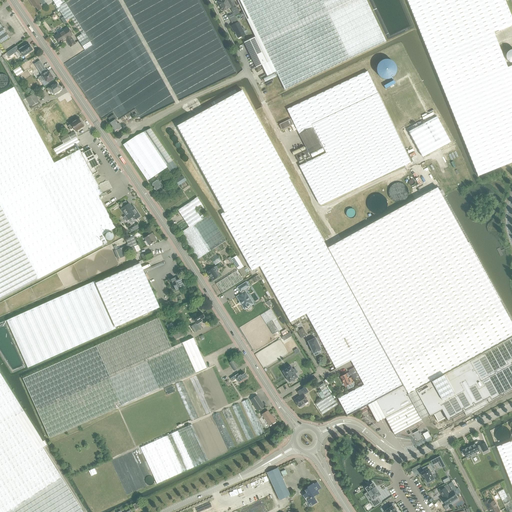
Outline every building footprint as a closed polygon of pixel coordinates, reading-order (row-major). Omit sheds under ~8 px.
[(42,5),(45,2),(43,0),(29,0),(34,7),(36,6),(39,10),(44,7),(42,5)] [(222,0),(218,2),(223,11),(223,12),(231,7),(232,9),(234,14),(239,12),(236,7),(234,8),(233,7),(235,5),(232,0),(222,0)] [(237,0),(255,37),(267,62),(271,61),(276,71),(285,89),(367,50),(386,41),(366,0),(237,0)] [(407,0),(435,69),(478,176),(511,162),(511,65),(507,67),(493,32),(511,24),(511,18),(504,0),(407,0)] [(65,3),(58,8),(66,21),(74,16),(65,3)] [(243,32),(245,31),(244,28),(242,28),(239,22),(232,26),(238,38),(245,34),(243,32)] [(0,44),(9,38),(0,23),(0,44)] [(70,47),(75,43),(71,36),(73,35),(68,28),(55,36),(59,44),(66,40),(70,47)] [(84,32),(77,37),(85,50),(93,45),(84,32)] [(255,37),(244,42),(245,43),(256,68),(262,65),(267,76),(276,71),(271,61),(267,62),(255,37)] [(18,49),(19,49),(18,50),(16,46),(6,53),(8,57),(14,53),(15,55),(17,53),(20,57),(23,55),(23,56),(25,56),(28,54),(27,54),(33,50),(30,45),(29,46),(28,44),(23,48),(22,46),(18,49)] [(33,110),(41,105),(37,97),(39,95),(37,91),(34,92),(35,93),(25,98),(2,57),(0,58),(0,60),(29,112),(33,110)] [(34,64),(42,75),(38,78),(41,82),(45,80),(47,83),(54,79),(51,74),(52,73),(50,71),(49,71),(47,72),(44,66),(43,65),(40,60),(34,64)] [(20,66),(13,71),(17,76),(23,72),(20,66)] [(367,71),(287,109),(296,127),(297,130),(299,134),(313,127),(322,147),(326,153),(312,159),(298,166),(318,203),(318,204),(322,205),(347,194),(346,193),(398,168),(404,166),(410,162),(409,161),(408,159),(367,71)] [(10,83),(10,81),(10,80),(9,79),(8,78),(6,76),(5,76),(4,76),(2,76),(1,76),(0,76),(0,88),(0,89),(1,89),(3,90),(4,90),(6,89),(7,89),(8,88),(9,87),(10,85),(10,84),(10,83)] [(61,89),(61,88),(61,86),(59,86),(56,82),(47,89),(50,93),(52,91),(54,95),(61,89)] [(0,299),(13,292),(98,247),(54,163),(37,131),(14,87),(0,94),(0,299)] [(242,90),(177,126),(224,212),(221,214),(252,270),(254,269),(259,266),(262,270),(291,322),(296,319),(301,316),(306,314),(319,336),(336,368),(351,360),(363,384),(363,385),(338,399),(347,415),(347,416),(348,415),(368,405),(376,400),(385,418),(413,404),(421,418),(428,415),(429,414),(430,416),(433,414),(438,422),(446,417),(448,421),(464,412),(466,416),(511,390),(511,323),(437,187),(327,248),(288,177),(289,177),(242,90)] [(203,111),(232,95),(231,92),(201,107),(203,111)] [(63,95),(30,114),(57,155),(79,142),(76,137),(77,136),(75,132),(69,135),(68,134),(60,138),(63,144),(62,144),(53,132),(77,115),(63,95)] [(119,131),(123,128),(120,124),(119,124),(116,120),(117,119),(113,115),(108,118),(110,122),(109,123),(115,132),(118,130),(119,131)] [(437,117),(408,132),(420,153),(408,159),(409,161),(421,155),(423,157),(451,142),(437,117)] [(83,125),(84,125),(81,119),(80,120),(79,119),(71,124),(68,126),(71,130),(73,128),(76,131),(84,126),(83,125)] [(290,119),(279,124),(282,130),(293,125),(290,119)] [(313,127),(299,134),(309,153),(322,147),(313,127)] [(147,181),(167,167),(174,163),(151,128),(136,136),(123,144),(147,181)] [(91,149),(82,154),(90,170),(99,165),(95,158),(98,157),(96,154),(94,156),(91,149)] [(64,158),(54,163),(98,247),(107,243),(103,235),(115,228),(105,208),(99,196),(103,194),(96,182),(90,170),(82,154),(80,150),(64,158)] [(309,156),(306,150),(295,155),(298,161),(309,156)] [(177,168),(174,163),(167,167),(171,172),(177,168)] [(161,180),(163,179),(161,176),(151,183),(153,187),(153,188),(154,190),(156,190),(159,188),(161,191),(166,188),(161,180)] [(178,185),(186,180),(183,176),(175,181),(178,185)] [(406,192),(406,191),(406,190),(405,188),(403,186),(401,186),(399,185),(398,186),(397,186),(395,188),(394,189),(394,190),(394,192),(394,193),(394,194),(395,196),(397,197),(398,197),(399,198),(400,198),(402,197),(403,197),(404,196),(405,194),(406,192)] [(385,205),(385,203),(384,201),(383,199),(381,198),(380,197),(378,196),(376,196),(375,196),(373,197),(372,198),(371,199),(370,200),(369,201),(369,203),(369,204),(369,206),(369,207),(370,209),(371,210),(372,211),(374,212),(376,212),(378,212),(379,212),(380,212),(382,211),(383,210),(384,208),(385,207),(385,205)] [(219,245),(226,240),(208,214),(201,219),(195,208),(201,204),(197,197),(178,210),(184,220),(174,226),(197,259),(219,245)] [(121,209),(126,217),(124,218),(126,221),(128,220),(131,218),(133,220),(135,219),(136,219),(140,217),(134,209),(133,210),(129,204),(128,204),(125,201),(119,205),(122,208),(121,209)] [(114,237),(114,235),(113,233),(112,232),(110,232),(108,232),(106,233),(105,235),(105,237),(105,238),(106,239),(106,240),(108,241),(109,241),(111,241),(113,240),(114,239),(114,237)] [(149,246),(157,241),(152,233),(144,238),(149,246)] [(129,254),(132,253),(133,256),(137,254),(134,247),(137,245),(133,237),(126,240),(128,245),(117,250),(115,245),(112,247),(118,259),(129,254)] [(143,259),(146,258),(153,255),(150,250),(144,253),(141,255),(143,259)] [(217,254),(210,259),(215,265),(221,261),(217,254)] [(242,276),(246,273),(243,267),(236,255),(231,259),(242,276)] [(140,264),(95,283),(115,328),(160,309),(140,264)] [(213,280),(220,276),(217,271),(218,270),(216,266),(207,272),(213,280)] [(213,285),(219,294),(243,280),(237,271),(213,285)] [(249,279),(252,284),(261,279),(259,275),(249,279)] [(180,289),(186,286),(184,283),(183,283),(181,279),(176,281),(174,278),(171,280),(176,291),(179,290),(178,289),(180,288),(180,289)] [(95,283),(94,281),(6,320),(27,367),(115,328),(95,283)] [(242,293),(237,297),(240,302),(241,304),(244,309),(247,308),(248,309),(250,309),(251,308),(251,307),(251,306),(250,306),(253,304),(245,292),(243,290),(249,286),(246,282),(237,287),(240,292),(241,291),(242,293)] [(200,319),(204,317),(201,312),(198,314),(197,312),(191,315),(196,323),(191,326),(194,332),(202,327),(199,323),(202,321),(200,319)] [(50,439),(123,406),(196,373),(182,343),(171,348),(158,318),(96,346),(23,378),(50,439)] [(279,331),(272,321),(267,324),(273,334),(279,331)] [(171,331),(176,328),(172,322),(167,324),(171,331)] [(297,331),(300,337),(301,338),(306,335),(303,328),(297,331)] [(174,339),(183,336),(180,330),(172,334),(174,339)] [(290,332),(281,337),(284,341),(292,336),(290,332)] [(193,338),(182,343),(196,373),(207,368),(193,338)] [(318,353),(317,351),(321,350),(315,338),(308,341),(313,353),(314,353),(315,355),(318,353)] [(234,371),(238,368),(233,360),(229,362),(234,371)] [(291,366),(282,371),(289,382),(296,378),(297,377),(296,374),(291,366)] [(0,511),(81,511),(83,511),(42,447),(46,444),(0,372),(0,511)] [(247,378),(248,377),(246,374),(245,375),(244,372),(239,376),(237,374),(230,378),(232,381),(236,378),(240,383),(247,378)] [(353,380),(359,377),(356,372),(350,375),(353,380)] [(351,377),(350,378),(349,378),(346,373),(340,376),(345,386),(346,385),(348,390),(355,386),(351,377)] [(191,421),(198,418),(182,381),(175,384),(191,421)] [(325,397),(315,403),(322,414),(337,404),(323,383),(318,386),(325,397)] [(168,395),(176,391),(173,385),(165,388),(168,395)] [(294,399),(296,402),(299,407),(300,406),(301,407),(305,405),(304,403),(308,401),(303,395),(308,392),(305,387),(297,392),(300,396),(294,399)] [(258,411),(264,406),(257,396),(250,400),(258,411)] [(257,436),(264,433),(248,399),(241,402),(257,436)] [(376,400),(368,405),(377,422),(385,418),(376,400)] [(247,441),(254,438),(239,403),(231,406),(247,441)] [(413,404),(385,418),(395,435),(422,420),(421,418),(413,404)] [(238,445),(245,442),(229,408),(222,411),(238,445)] [(269,426),(276,421),(273,417),(273,418),(268,411),(262,415),(269,426)] [(228,450),(235,446),(219,412),(212,415),(228,450)] [(140,447),(157,484),(165,480),(208,461),(191,424),(140,447)] [(425,439),(431,436),(428,431),(422,434),(425,439)] [(511,440),(497,447),(510,480),(511,484),(511,440)] [(484,441),(477,445),(476,443),(463,450),(463,451),(461,452),(463,455),(465,455),(466,457),(470,455),(472,458),(476,455),(475,453),(479,451),(481,450),(482,452),(488,449),(484,441)] [(442,460),(440,456),(430,461),(432,465),(439,462),(442,460)] [(424,471),(421,473),(423,476),(424,476),(427,482),(433,479),(430,472),(433,471),(429,465),(422,468),(424,471)] [(279,500),(290,495),(278,467),(268,472),(268,473),(264,475),(272,493),(275,492),(279,500)] [(94,468),(89,471),(91,476),(97,474),(94,468)] [(313,497),(316,495),(319,493),(317,490),(320,488),(317,482),(313,484),(313,483),(307,487),(307,488),(304,490),(306,493),(303,495),(310,506),(316,502),(313,497)] [(448,484),(452,490),(452,489),(456,495),(460,492),(458,488),(456,489),(452,482),(448,484)] [(366,488),(365,488),(373,499),(371,500),(370,500),(374,506),(381,502),(377,497),(380,495),(378,491),(375,487),(373,483),(372,484),(371,483),(366,487),(366,488)] [(444,488),(439,491),(442,495),(443,497),(441,498),(446,506),(457,498),(452,491),(451,491),(447,484),(443,487),(444,488)] [(511,511),(511,504),(504,489),(498,492),(508,511),(511,511)] [(191,511),(211,511),(212,511),(213,511),(211,505),(207,506),(205,501),(189,507),(191,511)] [(500,511),(494,501),(487,505),(490,511),(489,511),(500,511)]
